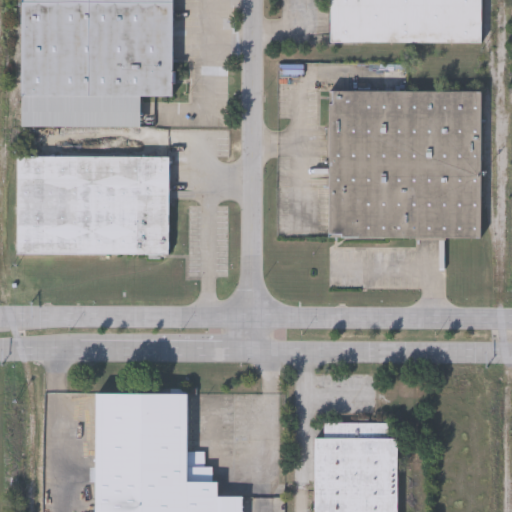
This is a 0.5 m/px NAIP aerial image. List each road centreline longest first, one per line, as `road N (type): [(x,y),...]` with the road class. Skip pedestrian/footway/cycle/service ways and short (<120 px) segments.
road 1 (secondary): [(511,313),(0,315)]
road 2 (residential): [(260,349),(262,0)]
road 3 (secondary): [(260,349),(511,354)]
road 4 (secondary): [(78,350),(260,349)]
